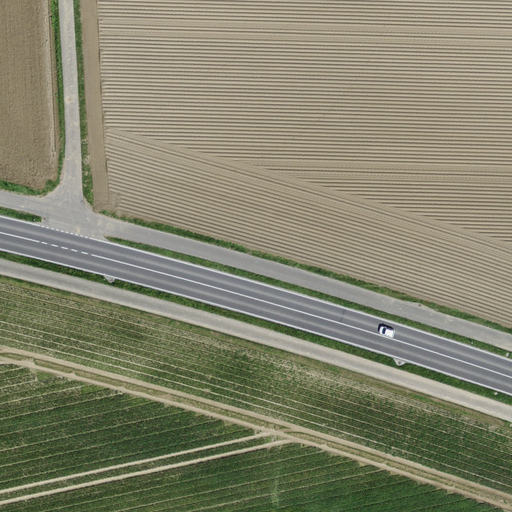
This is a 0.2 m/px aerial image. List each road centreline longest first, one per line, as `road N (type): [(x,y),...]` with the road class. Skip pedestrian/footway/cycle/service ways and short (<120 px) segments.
road 1 (track): [(0,267),(174,311),(511,415)]
road 2 (primary): [(0,233),(269,303),(511,379)]
road 3 (track): [(511,344),(313,281),(0,200)]
road 4 (track): [(68,216),(65,0)]
